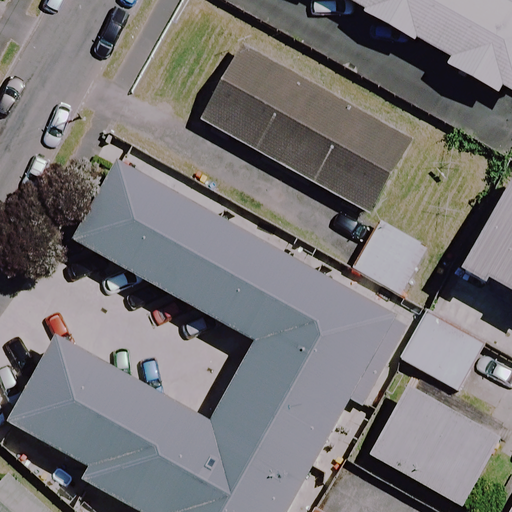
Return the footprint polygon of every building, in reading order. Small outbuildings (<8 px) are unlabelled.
[(326,0),(449,68),(445,74),(511,110),(511,2),(507,0),(326,0)] [(408,148),(233,53),(193,126),(368,222),(408,148)] [(511,169),(492,205),(511,216),(511,169)] [(287,511),(390,328),(113,173),(71,249),(254,351),(208,432),(58,349),(11,433),(83,474),(77,486),(123,511),(287,511)] [(380,228),(350,278),(394,304),(423,254),(380,228)] [(483,345),(421,313),(394,363),(456,396),(483,345)] [(453,418),(401,391),(365,461),(459,510),(503,428),(460,406),(453,418)] [(39,511),(0,477),(0,511),(39,511)]
